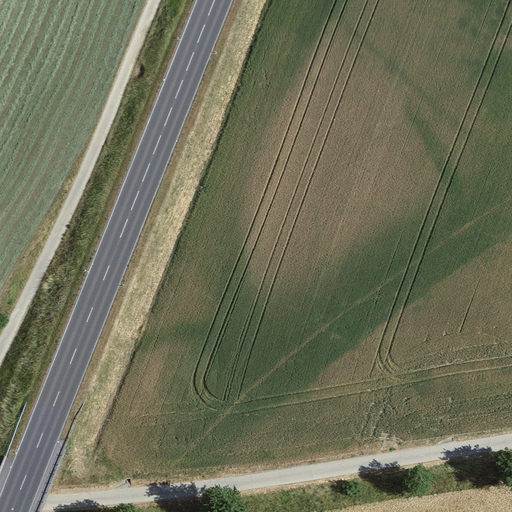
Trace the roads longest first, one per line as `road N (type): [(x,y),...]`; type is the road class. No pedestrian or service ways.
road 1 (secondary): [(214,0),(11,511)]
road 2 (track): [(511,445),(193,492),(0,507)]
road 3 (track): [(155,0),(0,351)]
